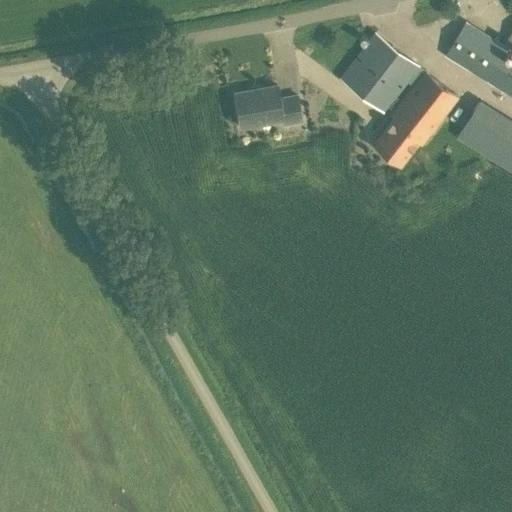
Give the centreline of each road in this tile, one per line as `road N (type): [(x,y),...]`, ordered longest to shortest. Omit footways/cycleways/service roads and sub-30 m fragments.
road 1 (unclassified): [(275,511),(31,67)]
road 2 (unclassified): [(31,67),(383,0)]
